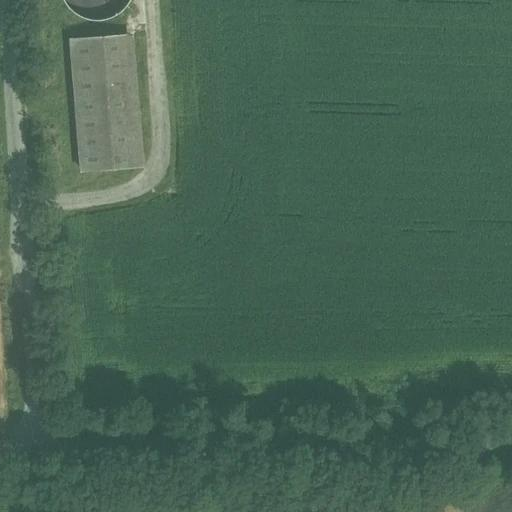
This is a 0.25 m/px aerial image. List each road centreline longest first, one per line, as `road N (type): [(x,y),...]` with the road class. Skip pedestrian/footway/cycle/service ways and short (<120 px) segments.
road 1 (unclassified): [(36,449),(511,448)]
road 2 (unclassified): [(36,449),(3,0)]
